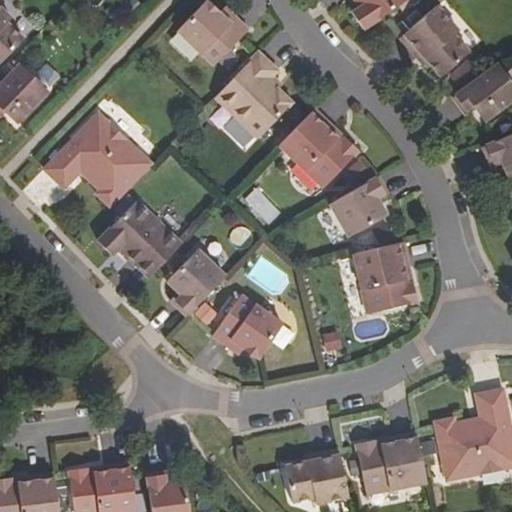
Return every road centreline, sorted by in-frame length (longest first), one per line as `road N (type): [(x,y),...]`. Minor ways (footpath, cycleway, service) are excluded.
road 1 (residential): [(474,320),(443,202),(395,119),(305,33),(283,0)]
road 2 (residential): [(170,392),(247,405),(359,389),(474,320)]
road 3 (residential): [(0,217),(170,392)]
road 4 (residential): [(0,430),(123,419),(170,392)]
